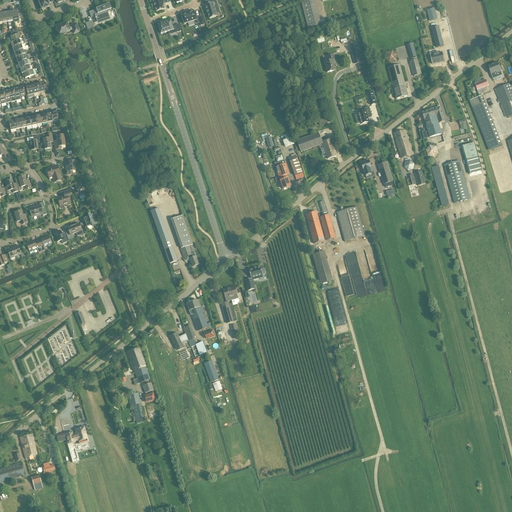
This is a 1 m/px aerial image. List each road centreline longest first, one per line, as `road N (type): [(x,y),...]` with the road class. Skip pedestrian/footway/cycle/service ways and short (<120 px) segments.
road 1 (residential): [(511,32),(226,259)]
road 2 (track): [(447,132),(440,163),(451,222),(511,454)]
road 3 (residential): [(226,259),(149,21)]
road 4 (unclassified): [(0,447),(147,323)]
